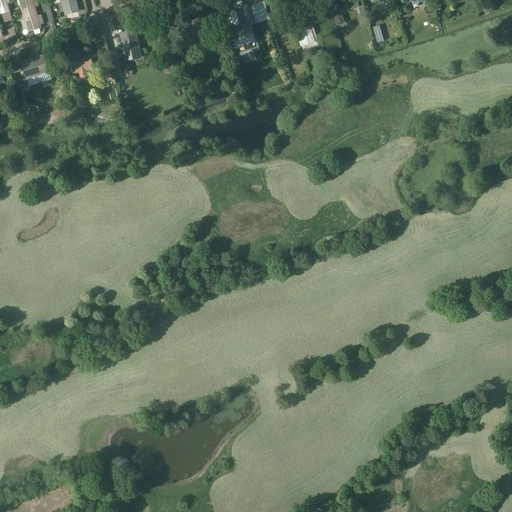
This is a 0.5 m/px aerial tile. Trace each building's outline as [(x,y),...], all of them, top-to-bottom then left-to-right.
[(38,15),(35,7),(39,6),(37,0),(33,1),(33,0),(18,0),(28,32),(41,28),(40,25),(44,24),(41,15),(38,15)] [(60,0),(65,16),(79,12),(76,0),(60,0)] [(281,0),(279,0),(268,3),(274,20),(279,19),(278,12),(284,10),(281,0)] [(206,16),(188,23),(191,33),(184,36),(186,43),(188,47),(206,40),(203,30),(209,27),(206,16)] [(296,30),(301,48),(302,47),(304,52),(320,46),(313,25),(296,30)] [(250,27),(229,33),(234,49),(255,42),(250,27)] [(136,30),(120,33),(125,62),(142,58),(136,30)] [(90,55),(81,56),(80,51),(69,53),(72,73),(79,72),(80,76),(82,78),(86,77),(87,76),(86,71),(93,70),(90,55)] [(304,59),(318,54),(317,51),(303,55),(304,59)] [(53,79),(51,72),(45,54),(20,62),(26,80),(41,75),(43,83),(53,79)] [(122,93),(127,116),(132,115),(127,92),(122,93)]
